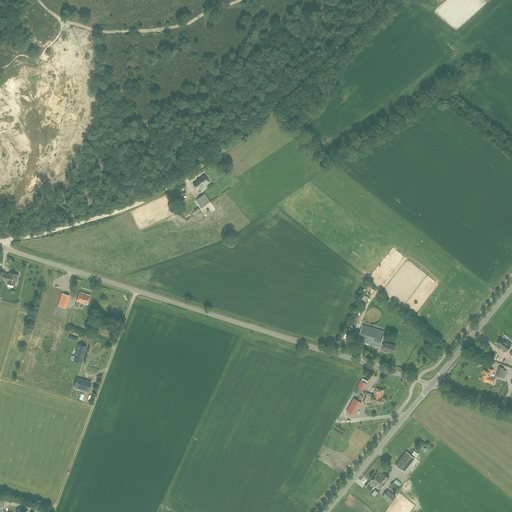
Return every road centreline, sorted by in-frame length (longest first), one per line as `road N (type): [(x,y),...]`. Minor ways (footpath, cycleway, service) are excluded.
road 1 (unclassified): [(430,385),(0,245)]
road 2 (track): [(187,175),(387,0)]
road 3 (track): [(135,288),(56,503),(31,509)]
road 4 (unclassified): [(0,242),(98,217),(187,175)]
road 5 (tertiary): [(326,511),(430,385)]
road 6 (tertiary): [(430,385),(511,287)]
